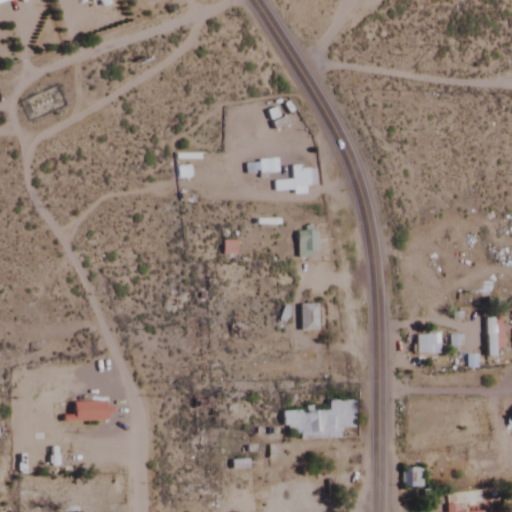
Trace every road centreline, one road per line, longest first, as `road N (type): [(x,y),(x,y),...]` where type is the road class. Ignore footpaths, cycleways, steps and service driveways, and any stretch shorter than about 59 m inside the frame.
road 1 (residential): [(136,511),(134,399),(22,179),(6,109),(25,81),(225,0)]
road 2 (secondary): [(376,511),(371,310),(353,208),(320,123),(244,0)]
